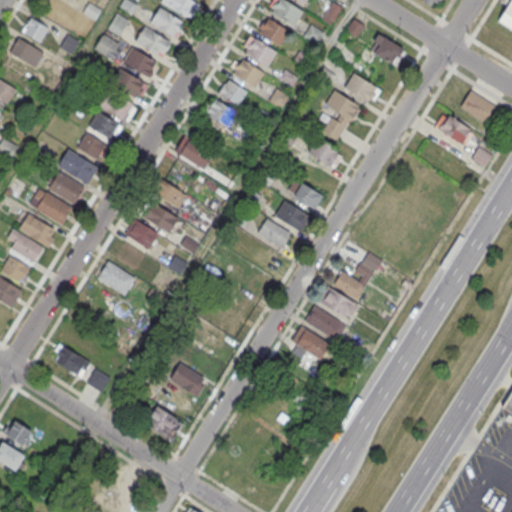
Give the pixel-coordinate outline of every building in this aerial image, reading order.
[(131,13),(137,4),(130,0),(121,0),(119,5),(131,13)] [(162,0),(192,0),(199,4),(189,20),(161,2),(162,0)] [(276,0),(269,11),(290,24),(299,11),(282,0),(276,0)] [(511,0),(510,0),(498,20),(511,28),(511,0)] [(88,1),(101,8),(94,19),(82,12),(88,1)] [(322,18),(331,23),(341,6),(332,1),(322,18)] [(159,6),(187,23),(176,39),(149,21),(159,6)] [(115,12),(129,20),(120,35),(106,27),(115,12)] [(21,30),(40,41),(49,27),(30,16),(21,30)] [(256,32),(277,46),(286,32),(265,18),(256,32)] [(364,24),(353,18),(346,30),(356,37),(364,24)] [(302,35),(315,44),(323,31),(310,23),(302,35)] [(145,24),(173,42),(162,58),(135,40),(145,24)] [(67,33),(79,40),(72,53),(59,46),(67,33)] [(94,47),(103,33),(119,43),(110,57),(94,47)] [(370,50),(379,35),(401,48),(391,64),(370,50)] [(17,37),(43,51),(34,66),(9,52),(17,37)] [(243,52),(265,66),(273,52),(252,38),(243,52)] [(122,62),(148,78),(157,63),(131,48),(122,62)] [(293,59),(305,66),(311,57),(299,50),(293,59)] [(230,71),(252,85),(260,71),(239,57),(230,71)] [(323,65),(335,73),(328,84),(316,76),(323,65)] [(135,96),(143,82),(119,66),(110,81),(135,96)] [(279,78),(284,69),(296,77),(291,85),(279,78)] [(343,87),(353,72),(375,86),(365,101),(343,87)] [(0,78),(16,88),(8,103),(0,98),(0,78)] [(217,92),(236,105),(245,90),(226,78),(217,92)] [(108,88),(136,106),(125,122),(98,104),(108,88)] [(268,101),(276,88),(287,95),(279,108),(268,101)] [(333,89),(357,104),(336,137),(324,130),(336,110),(324,103),(333,89)] [(461,105),(470,90),(495,105),(485,120),(461,105)] [(226,127),(234,112),(212,99),(203,114),(226,127)] [(254,120),(266,128),(273,117),(261,109),(254,120)] [(88,125),(110,137),(118,122),(97,110),(88,125)] [(434,126),(442,113),(472,131),(464,145),(434,126)] [(289,147),(277,139),(285,126),(297,134),(289,147)] [(76,146),(98,158),(106,144),(85,131),(76,146)] [(175,150),(185,134),(213,151),(202,168),(175,150)] [(309,151),(330,163),(339,149),(317,136),(309,151)] [(0,140),(2,137),(16,146),(8,158),(0,152),(0,140)] [(470,157),(478,146),(491,154),(484,165),(470,157)] [(68,148),(99,167),(89,183),(58,164),(68,148)] [(192,177),(172,167),(167,176),(188,186),(192,177)] [(266,186),(273,174),(262,168),(255,179),(266,186)] [(48,187),(75,203),(85,187),(58,170),(48,187)] [(177,206),(185,193),(159,178),(151,191),(177,206)] [(288,193),(296,179),(321,196),(313,209),(288,193)] [(42,188),(73,207),(63,223),(31,204),(42,188)] [(253,206),(242,199),(249,189),(260,196),(253,206)] [(274,214),(299,230),(309,215),(284,200),(274,214)] [(142,216),(167,232),(176,217),(152,201),(142,216)] [(243,227),(229,219),(237,207),(250,215),(243,227)] [(28,212),(55,228),(45,244),(18,228),(28,212)] [(258,231),(267,217),(289,232),(280,246),(258,231)] [(125,233),(150,249),(159,234),(135,218),(125,233)] [(9,246),(33,261),(43,246),(19,231),(9,246)] [(180,243),(192,251),(198,243),(185,234),(180,243)] [(112,253),(137,269),(146,254),(122,238),(112,253)] [(167,265),(179,273),(187,262),(175,254),(167,265)] [(1,270),(20,282),(29,268),(10,256),(1,270)] [(96,276),(124,295),(135,278),(107,259),(96,276)] [(332,284),(340,270),(358,281),(362,275),(355,271),(360,263),(373,271),(356,298),(332,284)] [(0,275),(23,290),(12,306),(0,298),(0,275)] [(317,299),(327,284),(355,302),(346,317),(317,299)] [(145,296),(156,303),(162,294),(151,287),(145,296)] [(304,320),(313,305),(342,322),(332,337),(304,320)] [(291,340),(300,325),(328,343),(319,358),(291,340)] [(224,332),(205,328),(203,340),(221,344),(224,332)] [(81,376),(90,362),(63,345),(54,359),(81,376)] [(169,380),(180,362),(202,376),(191,394),(169,380)] [(102,390),(110,376),(96,368),(87,381),(102,390)] [(160,401),(184,418),(195,403),(171,386),(160,401)] [(511,412),(502,406),(511,390),(511,412)] [(156,404),(184,422),(172,440),(144,423),(156,404)] [(6,434),(23,445),(32,431),(14,420),(6,434)] [(0,461),(0,443),(2,440),(24,454),(14,470),(0,461)] [(113,476),(123,460),(145,475),(135,490),(113,476)] [(100,499),(124,511),(126,511),(135,496),(109,483),(100,499)]
